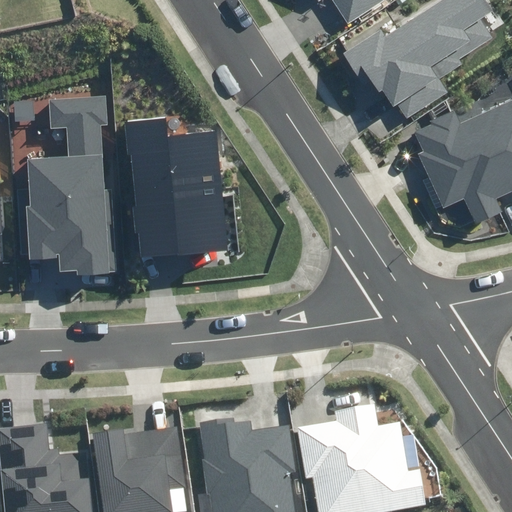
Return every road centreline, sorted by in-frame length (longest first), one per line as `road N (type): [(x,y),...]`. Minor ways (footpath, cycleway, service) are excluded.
road 1 (residential): [(0,358),(245,346),(416,311)]
road 2 (residential): [(204,0),(416,311)]
road 3 (residential): [(416,311),(511,456)]
